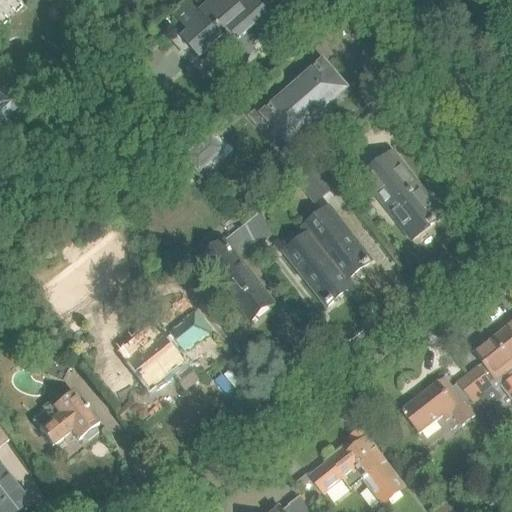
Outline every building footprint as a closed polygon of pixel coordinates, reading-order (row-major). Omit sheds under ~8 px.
[(184,29),(185,28),(191,34),(184,40),(199,58),(213,46),(211,43),(225,31),(234,42),(233,44),(242,54),(244,52),(249,58),(260,48),(255,42),(264,34),(282,31),(298,17),(283,0),(273,0),(262,10),(253,0),(217,0),(201,14),(190,1),(172,16),(184,29)] [(65,16),(65,14),(65,12),(65,11),(64,9),(63,8),(62,7),(61,6),(59,6),(58,5),(56,5),(55,5),(53,6),(52,6),(51,7),(49,8),(49,9),(48,11),(48,12),(47,14),(48,16),(48,17),(49,19),(49,20),(51,21),(52,22),(53,23),(55,23),(56,23),(58,23),(59,23),(61,22),(62,21),(63,20),(64,19),(65,17),(65,16)] [(328,71),(329,71),(328,69),(322,74),(319,70),(303,83),(305,85),(298,92),(291,84),(252,119),(261,130),(269,123),(281,137),(281,138),(282,140),(288,135),(291,139),(318,115),(317,113),(324,107),(326,109),(341,96),(337,92),(343,87),(341,85),(341,86),(328,71)] [(0,126),(18,109),(0,91),(0,126)] [(198,172),(223,151),(211,137),(186,158),(198,172)] [(320,164),(335,184),(356,168),(340,148),(320,164)] [(365,179),(413,241),(441,219),(393,157),(365,179)] [(335,192),(316,167),(296,182),(315,207),(335,192)] [(307,230),(347,282),(365,268),(366,269),(371,264),(330,212),(307,230)] [(245,227),(257,249),(274,237),(261,213),(245,227)] [(240,263),(257,249),(245,227),(224,243),(201,261),(250,323),(273,305),(240,263)] [(346,282),(347,282),(307,230),(305,232),(310,238),(287,256),(303,276),(299,280),(299,281),(299,283),(299,285),(301,286),(302,287),(304,287),(305,287),(310,285),(328,308),(334,304),(333,303),(351,289),(346,282)] [(181,358),(210,335),(194,315),(164,338),(154,324),(140,335),(150,348),(129,364),(150,391),(171,375),(184,392),(199,381),(181,358)] [(502,389),(511,401),(511,326),(475,356),(497,383),(498,382),(503,389),(502,389)] [(468,378),(484,399),(495,390),(479,370),(468,378)] [(473,407),(484,399),(468,378),(453,390),(445,380),(401,413),(419,437),(443,418),(446,422),(453,417),(463,429),(475,419),(465,406),(470,402),(473,407)] [(43,409),(53,421),(39,432),(52,449),(71,433),(78,442),(82,440),(87,443),(98,434),(95,430),(99,427),(73,393),(63,400),(60,395),(43,409)] [(0,448),(9,442),(0,430),(0,448)] [(351,493),(364,482),(384,508),(406,490),(362,434),(327,461),(329,464),(310,479),(324,497),(343,482),(351,493)] [(0,469),(0,511),(19,511),(28,506),(0,469)] [(464,511),(453,497),(432,511),(464,511)] [(311,511),(303,500),(286,511),(282,511),(281,509),(276,511),(311,511)]
